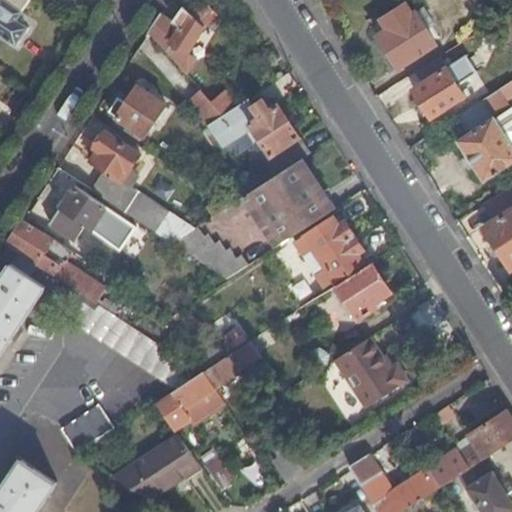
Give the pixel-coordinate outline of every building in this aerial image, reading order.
[(19,19),(31,0),(0,0),(0,33),(18,45),(30,27),(19,19)] [(399,67),(437,43),(415,11),(413,13),(407,3),(382,20),(388,29),(378,35),(399,67)] [(186,7),(174,22),(162,14),(149,32),(188,75),(198,60),(189,54),(204,27),(186,7)] [(447,67),(439,56),(415,72),(423,83),(413,89),(431,117),(465,95),(458,85),(476,73),(465,56),(447,67)] [(511,96),(511,82),(457,117),(468,133),(458,139),(485,180),(511,162),(511,142),(496,118),(494,116),(510,106),(506,101),(511,96)] [(166,105),(139,87),(127,104),(119,99),(110,112),(118,118),(117,119),(145,137),(166,105)] [(209,126),(224,116),(214,104),(203,91),(189,104),(209,126)] [(224,116),(237,106),(226,93),(214,104),(224,116)] [(257,110),(250,99),(237,106),(224,116),(209,126),(216,135),(224,148),(253,129),(257,135),(253,138),(255,142),(259,139),(271,156),(261,163),(272,179),(303,158),(307,155),(311,153),(279,106),(271,111),(266,104),(257,110)] [(511,107),(496,118),(511,142),(511,107)] [(105,171),(92,191),(172,244),(195,229),(137,190),(145,178),(132,170),(142,155),(107,132),(95,148),(99,151),(92,162),(105,171)] [(341,206),(307,155),(303,158),(336,209),(341,206)] [(336,209),(303,158),(272,179),(251,192),(284,243),(336,209)] [(511,186),(487,203),(496,219),(485,227),(511,269),(511,268),(511,186)] [(75,187),(51,225),(71,239),(82,224),(93,231),(107,209),(75,187)] [(229,206),(219,200),(204,210),(210,219),(229,206)] [(345,220),(340,213),(334,217),(339,224),(345,220)] [(320,259),(355,236),(345,220),(339,224),(334,217),(295,242),(304,256),(314,249),(320,259)] [(55,241),(23,221),(7,245),(20,254),(39,266),(70,286),(75,278),(44,258),(55,241)] [(227,280),(252,264),(245,253),(239,257),(233,247),(228,249),(222,239),(217,242),(210,232),(206,235),(200,225),(195,229),(172,244),(227,280)] [(364,250),(355,236),(320,259),(327,268),(316,275),(325,289),(364,263),(359,254),(364,250)] [(137,256),(150,266),(160,253),(146,244),(137,256)] [(370,259),(364,250),(359,254),(364,263),(370,259)] [(31,278),(39,266),(20,254),(13,265),(0,284),(0,358),(47,289),(31,278)] [(123,254),(116,266),(137,278),(144,267),(123,254)] [(391,293),(372,263),(337,286),(359,319),(379,306),(377,302),(391,293)] [(177,391),(202,374),(81,294),(65,317),(177,391)] [(230,356),(201,336),(200,335),(183,360),(203,373),(205,372),(230,356)] [(262,335),(230,356),(238,368),(269,347),(262,335)] [(389,367),(370,337),(336,359),(368,407),(408,381),(397,363),(389,367)] [(238,368),(230,356),(205,372),(216,389),(240,372),(238,368)] [(216,389),(205,372),(203,373),(202,374),(177,391),(156,404),(175,430),(190,420),(194,426),(226,405),(216,389)] [(78,455),(116,430),(100,407),(63,430),(78,455)] [(511,441),(511,417),(507,410),(471,434),(477,443),(462,453),(459,448),(431,466),(444,486),(511,441)] [(477,443),(471,434),(456,444),(459,448),(462,453),(477,443)] [(202,467),(180,437),(128,470),(137,483),(144,479),(155,497),(202,467)] [(305,471),(314,465),(301,446),(293,452),(305,471)] [(292,479),(305,471),(293,452),(292,451),(279,459),(292,479)] [(392,486),(372,455),(352,468),(380,511),(403,511),(433,493),(444,486),(431,466),(426,469),(427,469),(414,478),(399,488),(395,491),(392,486)] [(239,480),(223,458),(209,468),(225,490),(239,480)] [(0,511),(38,511),(58,483),(23,460),(0,495),(0,511)] [(431,466),(428,461),(411,472),(414,478),(427,469),(426,469),(431,466)] [(137,483),(128,470),(115,478),(130,488),(137,483)] [(511,511),(511,491),(509,493),(494,471),(469,487),(484,511),(511,511)] [(149,501),(155,497),(144,479),(137,483),(130,488),(149,501)] [(106,511),(112,501),(82,486),(68,511),(106,511)]
